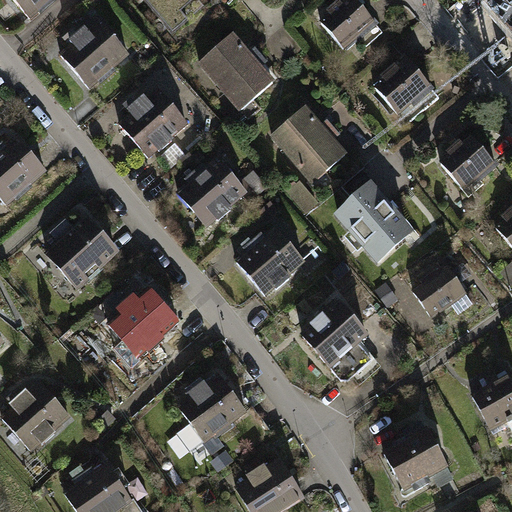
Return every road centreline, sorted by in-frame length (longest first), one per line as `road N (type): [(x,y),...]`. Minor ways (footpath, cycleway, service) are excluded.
road 1 (residential): [(357,511),(319,441),(0,56)]
road 2 (residential): [(511,104),(424,0)]
